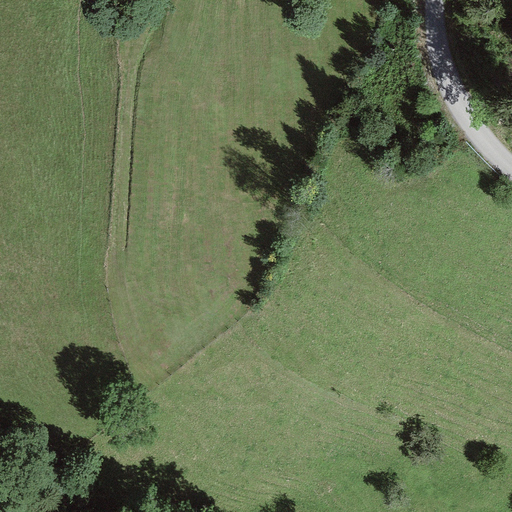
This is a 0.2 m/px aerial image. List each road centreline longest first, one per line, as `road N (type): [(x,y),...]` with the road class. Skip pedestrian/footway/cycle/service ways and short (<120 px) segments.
road 1 (track): [(153,0),(132,69),(114,249),(121,342)]
road 2 (unclassified): [(435,0),(436,55),(450,92),(511,169)]
